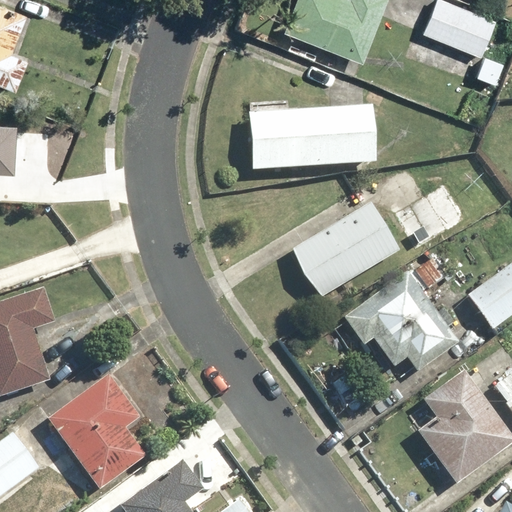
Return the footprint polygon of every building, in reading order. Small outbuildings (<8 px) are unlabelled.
[(386,0),(294,0),(282,31),(361,63),(386,0)] [(495,22),(444,0),(436,0),(422,32),(480,57),(495,22)] [(10,52),(26,15),(0,4),(0,82),(17,90),(29,60),(10,52)] [(248,115),(252,173),(375,165),(371,107),(248,115)] [(448,182),(395,212),(417,250),(470,221),(448,182)] [(322,298),(397,251),(369,205),(293,252),(322,298)] [(457,344),(422,295),(446,278),(430,257),(342,319),(361,347),(371,340),(391,369),(406,359),(415,373),(457,344)] [(511,316),(511,263),(467,297),(493,331),(511,316)] [(32,330),(54,322),(43,289),(0,304),(0,397),(49,381),(32,330)] [(511,443),(511,440),(476,391),(511,365),(511,342),(465,376),(462,371),(421,400),(434,419),(416,432),(455,485),(511,443)] [(511,374),(501,383),(511,395),(511,398),(505,404),(511,413),(511,374)] [(123,430),(139,418),(109,378),(49,424),(100,491),(144,458),(123,430)] [(0,425),(15,414),(8,404),(0,409),(0,425)] [(0,498),(39,469),(12,434),(0,443),(0,498)] [(183,464),(120,507),(123,511),(188,511),(183,505),(202,491),(183,464)]
